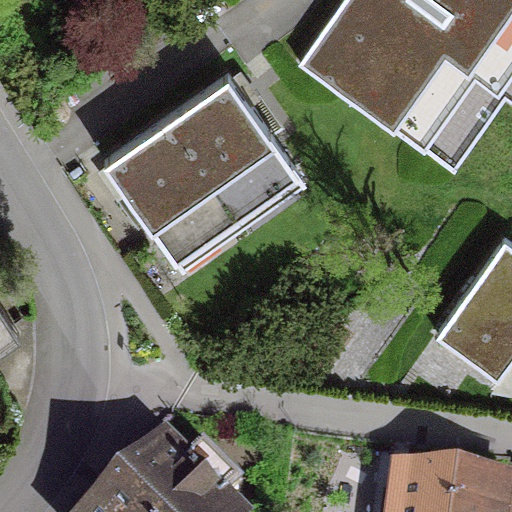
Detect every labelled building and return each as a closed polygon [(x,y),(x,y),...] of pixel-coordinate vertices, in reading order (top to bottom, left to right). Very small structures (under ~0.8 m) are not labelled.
[(511,0),(339,0),(295,63),(437,163),(489,90),(511,106),(511,0)] [(115,182),(164,251),(286,163),(242,101),(223,74),(100,161),(115,182)] [(511,247),(500,239),(432,334),(493,378),(511,350),(511,247)] [(0,345),(15,335),(0,312),(0,345)] [(219,511),(215,508),(233,490),(198,454),(180,471),(159,450),(131,477),(124,470),(101,492),(108,499),(94,511),(219,511)] [(504,511),(508,490),(452,482),(396,475),(393,499),(386,498),(381,498),(379,511),(504,511)]
